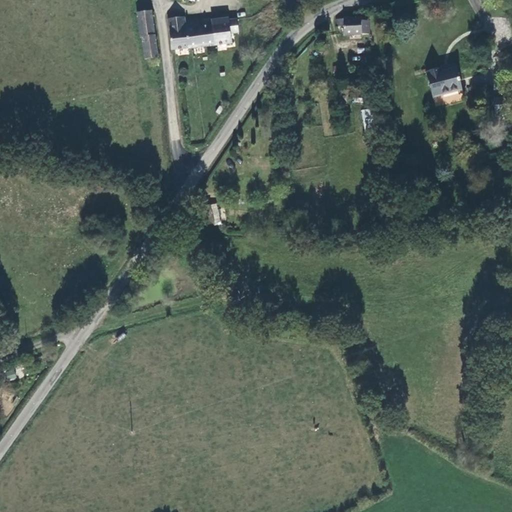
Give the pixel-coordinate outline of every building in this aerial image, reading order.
[(479,0),(470,0),(471,11),(480,10),(479,0)] [(141,37),(145,59),(158,58),(152,11),(137,13),(140,37),(141,37)] [(183,28),(182,17),(168,18),(171,51),(186,50),(183,28)] [(343,26),(344,35),(370,34),(369,20),(361,20),(361,18),(336,19),(336,26),(343,26)] [(186,50),(214,47),(212,27),(197,29),(196,20),(185,21),(186,28),(183,28),(186,50)] [(212,27),(214,47),(231,45),(230,35),(238,34),(236,20),(211,23),(212,27)] [(426,71),(432,97),(460,90),(455,67),(440,71),(439,67),(426,71)] [(369,87),(376,86),(374,72),(366,73),(369,87)] [(362,111),(365,130),(383,128),(380,89),(369,89),(372,110),(362,111)] [(494,99),(496,116),(504,115),(511,114),(509,98),(494,99)] [(201,208),(205,223),(205,224),(220,222),(216,205),(201,208)] [(9,380),(16,378),(14,370),(6,372),(9,380)]
